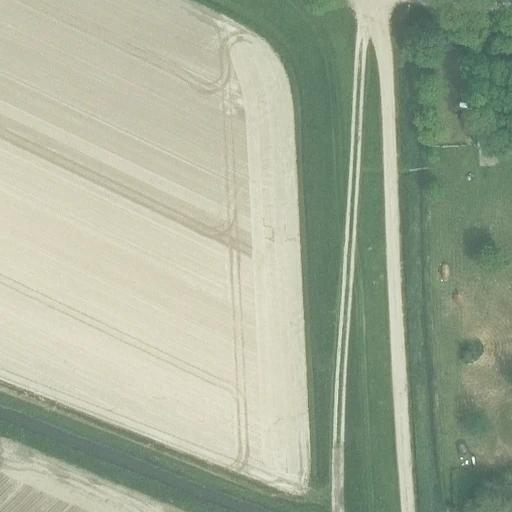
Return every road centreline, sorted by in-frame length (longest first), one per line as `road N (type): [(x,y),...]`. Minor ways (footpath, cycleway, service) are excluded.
road 1 (track): [(368,0),(337,511)]
road 2 (track): [(375,0),(405,511)]
road 3 (track): [(145,511),(0,451)]
